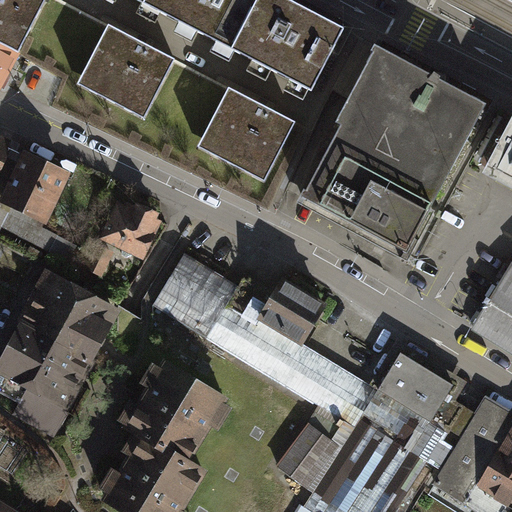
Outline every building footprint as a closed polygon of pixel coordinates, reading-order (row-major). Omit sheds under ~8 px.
[(0,0),(0,40),(16,49),(42,0),(0,0)] [(312,101),(348,32),(288,0),(119,0),(181,32),(269,78),(312,101)] [(144,48),(110,30),(80,87),(146,121),(175,64),(144,48)] [(0,40),(0,88),(1,89),(21,51),(16,49),(0,40)] [(486,101),(375,46),(297,201),(408,257),(486,101)] [(197,149),(262,181),(292,120),(260,104),(228,88),(197,149)] [(511,131),(492,168),(511,179),(511,259),(470,329),(511,354),(511,131)] [(68,171),(0,137),(0,229),(2,226),(68,258),(75,245),(32,224),(37,214),(45,217),(68,171)] [(133,204),(116,197),(98,237),(144,257),(148,247),(162,218),(156,215),(159,210),(136,199),(133,204)] [(114,253),(99,246),(84,278),(99,285),(114,253)] [(240,285),(184,251),(152,303),(207,336),(206,338),(355,426),(312,499),(334,511),(393,511),(467,385),(404,348),(393,368),(262,289),(243,277),(240,285)] [(121,308),(47,270),(37,290),(27,308),(3,355),(0,360),(0,390),(19,400),(12,414),(54,435),(88,370),(106,335),(121,308)] [(160,369),(155,366),(142,388),(120,426),(135,435),(119,463),(102,491),(112,497),(107,505),(118,511),(186,511),(208,475),(194,467),(215,432),(221,435),(235,410),(230,407),(232,403),(163,363),(160,369)] [(511,511),(511,415),(483,399),(434,487),(477,511),(511,511)] [(338,445),(308,422),(277,462),(307,485),(338,445)] [(0,511),(20,511),(0,499),(0,511)]
